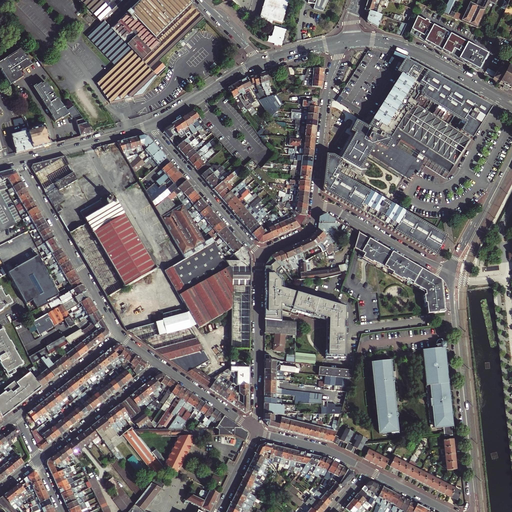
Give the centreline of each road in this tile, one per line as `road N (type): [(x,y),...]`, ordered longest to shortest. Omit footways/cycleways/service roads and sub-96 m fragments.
road 1 (secondary): [(452,276),(472,511)]
road 2 (residential): [(17,161),(119,334)]
road 3 (tertiary): [(257,430),(261,255)]
road 4 (residential): [(261,255),(149,125)]
road 5 (secondary): [(357,44),(418,56),(511,108)]
road 6 (secondary): [(511,98),(425,51),(356,36)]
road 7 (tertiary): [(340,45),(326,90),(314,205)]
road 8 (residential): [(314,205),(335,209),(452,276)]
road 9 (residential): [(160,364),(38,460)]
road 10 (secondary): [(511,152),(452,276)]
road 11 (secondary): [(17,161),(149,125)]
road 12 (residential): [(17,414),(119,334)]
